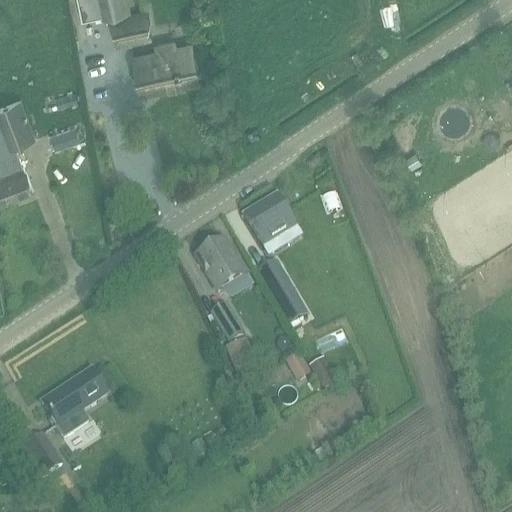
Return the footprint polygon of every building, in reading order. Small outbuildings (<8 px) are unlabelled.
[(61,0),(64,30),(81,29),(78,0),(61,0)] [(122,13),(118,0),(99,0),(103,17),(122,13)] [(114,22),(119,45),(132,42),(131,36),(148,33),(144,15),(114,22)] [(157,53),(135,58),(143,92),(198,81),(191,46),(174,50),(173,43),(155,47),(157,53)] [(370,52),(334,72),(344,89),(380,68),(370,52)] [(195,82),(137,95),(141,111),(198,97),(195,82)] [(0,109),(0,132),(7,151),(36,141),(21,101),(0,109)] [(0,132),(0,205),(34,192),(26,173),(23,167),(16,148),(7,151),(0,132)] [(76,143),(50,152),(55,166),(81,156),(76,143)] [(278,197),(245,218),(264,249),(297,229),(278,197)] [(207,277),(218,295),(248,277),(237,259),(235,261),(224,244),(197,261),(204,272),(203,273),(206,278),(207,277)] [(261,274),(260,274),(291,327),(308,317),(277,264),(274,265),(261,274)] [(212,316),(223,333),(230,345),(244,336),(226,308),(212,316)] [(259,369),(247,341),(228,349),(240,378),(259,369)] [(299,356),(287,363),(299,384),(311,377),(299,356)] [(56,395),(41,405),(48,415),(47,416),(50,420),(51,419),(64,439),(88,423),(81,412),(107,395),(92,373),(56,397),(56,395)] [(23,449),(33,466),(42,480),(61,467),(41,437),(23,449)]
